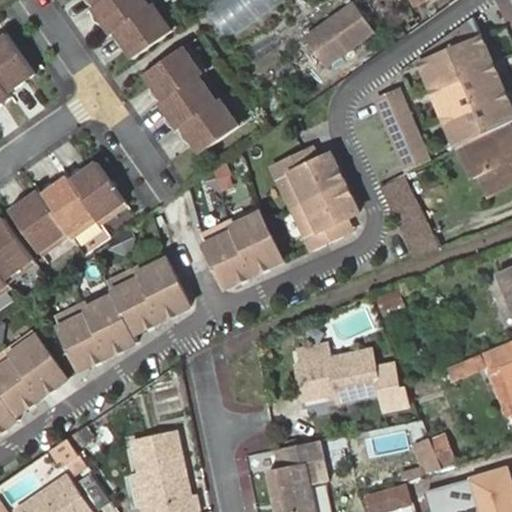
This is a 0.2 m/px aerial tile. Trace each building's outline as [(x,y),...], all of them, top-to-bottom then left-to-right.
[(177,31),(159,4),(155,6),(150,0),(92,0),(98,7),(93,9),(112,36),(116,33),(134,60),(177,31)] [(204,0),(199,4),(221,40),(284,0),(204,0)] [(353,6),(305,41),(325,69),(373,34),(353,6)] [(416,61),(454,151),(458,149),(507,126),(511,123),(511,118),(471,22),(416,61)] [(0,108),(14,99),(11,94),(37,75),(7,32),(0,36),(0,108)] [(243,127),(225,100),(221,103),(203,76),(207,74),(189,47),(145,77),(163,103),(160,106),(178,132),(182,130),(200,157),(243,127)] [(398,93),(374,103),(404,174),(428,163),(398,93)] [(511,180),(511,136),(507,126),(458,149),(472,178),(494,170),(502,185),(511,180)] [(317,162),(311,149),(302,153),(308,167),(317,162)] [(302,153),(271,167),(312,254),(343,239),(336,225),(345,221),(358,215),(330,156),(317,162),(308,167),(302,153)] [(101,226),(128,207),(97,165),(71,183),(68,178),(41,197),(37,192),(8,212),(39,256),(68,236),(71,239),(97,221),(101,226)] [(383,192),(395,221),(412,259),(434,251),(403,183),(383,192)] [(225,290),(283,262),(258,211),(201,238),(225,290)] [(7,285),(36,265),(5,221),(0,224),(0,296),(10,289),(7,285)] [(345,221),(336,225),(343,239),(352,235),(345,221)] [(111,293),(55,320),(80,372),(137,344),(133,336),(190,308),(165,257),(107,285),(111,293)] [(511,330),(511,265),(488,276),(511,330)] [(399,292),(376,298),(381,316),(403,309),(399,292)] [(0,434),(19,421),(16,417),(67,381),(35,334),(0,358),(0,434)] [(294,364),(301,398),(336,392),(337,393),(339,403),(379,395),(371,348),(331,356),(327,339),(298,345),(300,358),(301,361),(294,364)] [(485,355),(489,366),(494,377),(505,373),(511,389),(511,352),(499,357),(496,351),(485,355)] [(485,355),(453,368),(457,378),(489,366),(485,355)] [(511,414),(511,389),(505,373),(494,377),(509,415),(511,413),(511,414)] [(146,511),(200,511),(196,491),(189,491),(175,427),(132,437),(137,466),(144,500),(146,511)] [(85,429),(70,440),(78,451),(93,441),(85,429)] [(74,449),(68,441),(55,450),(60,458),(74,449)] [(431,445),(439,466),(451,463),(443,441),(431,445)] [(430,443),(412,448),(421,470),(423,477),(442,472),(439,466),(431,445),(430,443)] [(323,444),(277,453),(280,467),(269,469),(274,491),(280,489),(284,511),(317,511),(312,482),(318,481),(316,462),(326,460),(323,444)] [(451,463),(439,466),(442,472),(453,468),(451,463)] [(144,500),(137,466),(128,469),(135,502),(144,500)] [(421,470),(400,476),(402,483),(423,477),(421,470)] [(94,511),(68,473),(16,509),(18,511),(94,511)] [(511,511),(511,494),(507,476),(473,485),(452,491),(457,511),(464,511),(479,508),(479,511),(511,511)] [(284,511),(280,489),(274,491),(277,511),(284,511)] [(404,489),(366,500),(369,511),(390,511),(410,506),(404,489)]
